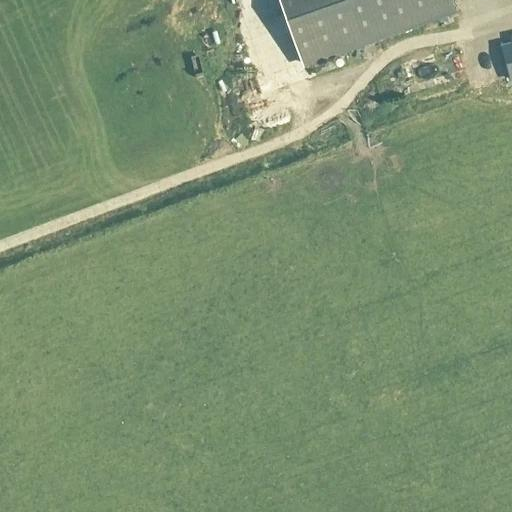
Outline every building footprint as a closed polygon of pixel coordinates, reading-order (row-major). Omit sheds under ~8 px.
[(278,0),(302,65),(395,31),(453,9),(449,0),(278,0)] [(511,81),(511,40),(499,44),(509,82),(511,81)] [(411,85),(473,66),(465,41),(403,60),(411,85)] [(233,100),(212,106),(217,124),(238,118),(233,100)] [(452,110),(463,135),(480,127),(469,102),(452,110)] [(397,137),(400,150),(424,144),(422,138),(441,133),(438,122),(449,119),(447,108),(378,124),(382,140),(397,137)] [(332,168),(356,157),(348,140),(324,150),(332,168)] [(290,165),(300,187),(331,173),(321,151),(290,165)]
